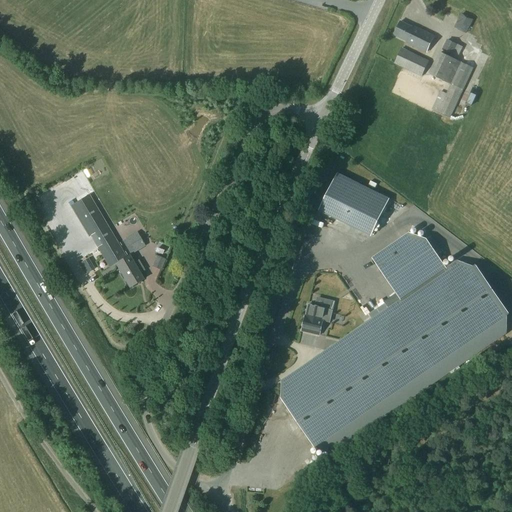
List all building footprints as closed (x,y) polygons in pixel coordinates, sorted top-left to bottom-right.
[(451,26),(465,31),(470,18),(456,13),(451,26)] [(400,22),(393,36),(405,42),(405,43),(426,54),(434,37),(413,26),(412,28),(400,22)] [(438,53),(428,75),(450,85),(445,94),(440,92),(431,110),(449,118),(473,69),(460,63),(461,60),(457,58),(462,48),(447,40),(440,53),(438,53)] [(401,48),(393,64),(421,77),(428,62),(401,48)] [(387,200),(334,176),(316,216),(369,239),(387,200)] [(89,197),(72,207),(109,269),(116,265),(130,288),(143,280),(140,274),(145,271),(139,262),(134,265),(129,257),(126,259),(89,197)] [(409,234),(372,259),(400,301),(281,382),(281,399),(280,399),(296,421),(299,426),(314,448),(315,448),(330,454),(505,334),(505,317),(506,317),(491,295),(490,295),(487,290),(472,268),(456,262),(446,269),(425,240),(421,238),(421,237),(418,236),(418,237),(413,236),(414,235),(411,233),(410,234),(409,234)] [(138,235),(124,244),(131,255),(145,247),(138,235)] [(334,303),(326,301),(324,308),(315,306),(315,307),(308,305),(306,315),(305,315),(301,332),(319,336),(322,321),(329,323),(334,303)]
